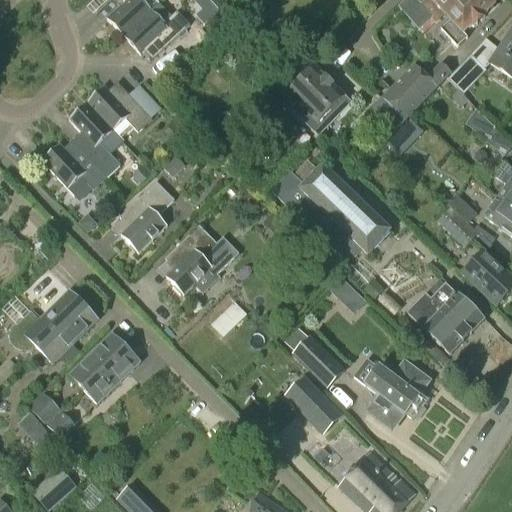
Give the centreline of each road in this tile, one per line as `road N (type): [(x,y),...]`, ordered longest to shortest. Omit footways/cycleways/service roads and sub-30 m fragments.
road 1 (residential): [(0,188),(315,511)]
road 2 (residential): [(0,157),(149,308)]
road 3 (residential): [(51,0),(69,46),(68,68),(29,108),(5,110)]
road 4 (residential): [(439,511),(511,401)]
